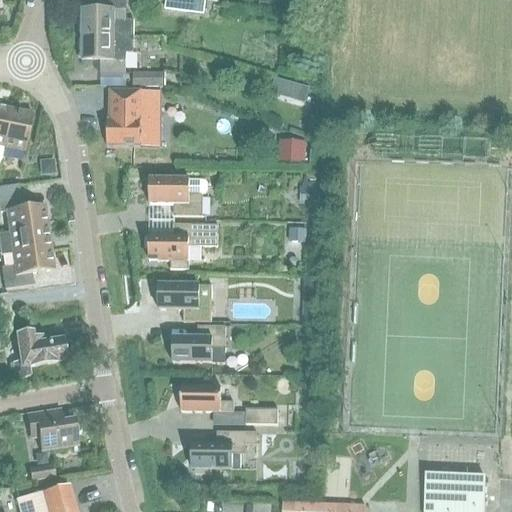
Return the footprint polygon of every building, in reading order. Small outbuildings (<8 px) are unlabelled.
[(124,21),(124,0),(103,0),(101,0),(101,13),(82,13),(82,37),(132,37),(132,22),(124,21)] [(131,54),(132,37),(82,37),(82,62),(102,63),(102,75),(123,76),(123,54),(131,54)] [(166,73),(134,73),(134,88),(166,88),(166,73)] [(111,122),(108,122),(108,148),(160,149),(161,94),(111,93),(111,122)] [(0,147),(3,148),(11,110),(0,107),(0,147)] [(11,110),(3,148),(25,152),(32,114),(11,110)] [(204,196),(208,192),(208,185),(204,181),(150,181),(150,206),(175,206),(174,218),(202,218),(203,196),(204,196)] [(0,200),(20,197),(18,185),(0,187),(0,200)] [(20,197),(0,200),(0,213),(6,213),(9,233),(47,228),(44,206),(22,209),(20,197)] [(218,248),(218,226),(174,226),(174,238),(149,237),(149,258),(149,262),(158,262),(158,263),(171,263),(171,270),(189,270),(189,248),(218,248)] [(0,234),(0,256),(12,255),(51,249),(47,228),(9,233),(0,234)] [(51,249),(12,255),(14,267),(1,268),(4,291),(33,286),(31,274),(54,271),(51,249)] [(212,324),(212,302),(199,302),(199,287),(159,286),(159,311),(184,312),(184,323),(212,324)] [(226,365),(226,328),(198,328),(198,339),(173,339),(173,360),(173,364),(179,364),(226,365)] [(12,364),(15,380),(29,377),(28,368),(57,363),(56,362),(64,361),(61,341),(42,344),(41,338),(32,340),(31,334),(16,337),(20,363),(12,364)] [(234,414),(234,404),(222,403),(222,388),(182,388),(181,413),(234,414)] [(278,426),(278,410),(246,410),(246,426),(278,426)] [(61,423),(59,411),(27,416),(31,439),(39,438),(41,452),(77,446),(73,421),(61,423)] [(257,446),(257,434),(217,433),(217,445),(192,445),(192,470),(196,470),(196,475),(211,475),(211,470),(232,471),(232,456),(245,456),(245,446),(257,446)] [(55,480),(52,466),(29,470),(31,484),(55,480)] [(484,511),(486,479),(426,476),(424,511),(484,511)] [(75,511),(69,486),(18,499),(20,511),(75,511)] [(363,511),(364,507),(281,501),(280,511),(363,511)]
